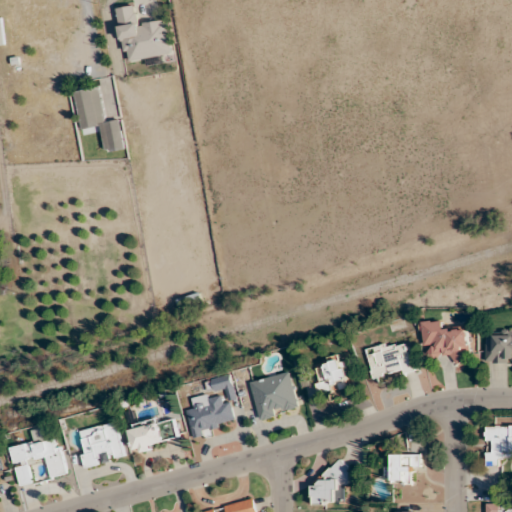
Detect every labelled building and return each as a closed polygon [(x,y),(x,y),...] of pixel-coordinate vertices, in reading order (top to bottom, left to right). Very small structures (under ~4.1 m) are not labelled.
[(117,8),(125,60),(147,57),(148,64),(163,62),(162,54),(173,52),(168,20),(140,25),(137,5),(117,8)] [(81,130),(101,126),(106,152),(127,148),(121,119),(108,121),(101,86),(74,91),(81,130)] [(177,299),(180,311),(203,305),(200,292),(177,299)] [(444,329),(443,320),(421,322),(424,359),(452,356),(452,363),(472,361),(468,326),(444,329)] [(486,362),(511,362),(511,329),(486,330),(486,362)] [(366,349),(374,380),(416,368),(410,345),(401,347),(399,340),(366,349)] [(321,393),(351,386),(344,358),(314,364),(321,393)] [(250,380),(259,419),(300,410),(291,371),(250,380)] [(222,393),(185,401),(192,434),(236,424),(232,402),(224,404),(222,393)] [(127,431),(138,454),(168,439),(157,416),(127,431)] [(116,421),(76,432),(86,468),(125,457),(116,421)] [(511,455),(511,424),(486,425),(486,446),(487,466),(503,466),(502,456),(511,455)] [(19,485),(33,482),(29,461),(46,458),(50,476),(65,473),(58,438),(12,447),(19,485)] [(421,454),(393,454),(393,464),(385,464),(385,482),(412,483),(412,470),(421,470),(421,454)] [(312,485),(313,505),(348,503),(347,466),(321,468),(321,484),(312,485)] [(221,505),(221,507),(199,511),(257,511),(254,498),(221,505)] [(511,511),(511,510),(508,510),(508,502),(486,502),(486,511),(511,511)]
